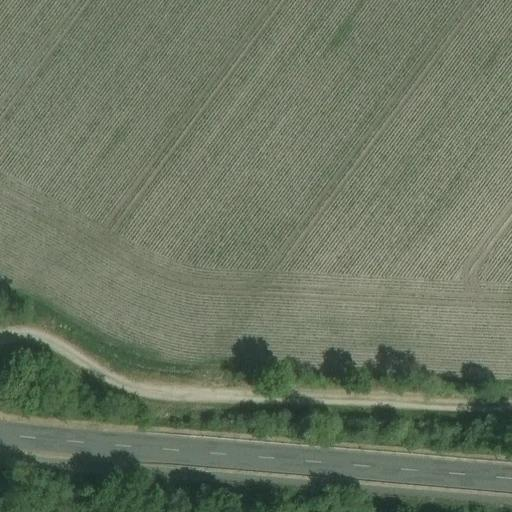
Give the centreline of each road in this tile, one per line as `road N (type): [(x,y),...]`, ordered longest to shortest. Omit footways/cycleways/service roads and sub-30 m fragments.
road 1 (track): [(511,414),(136,382),(54,346),(10,339),(0,347)]
road 2 (tertiary): [(0,433),(511,481)]
